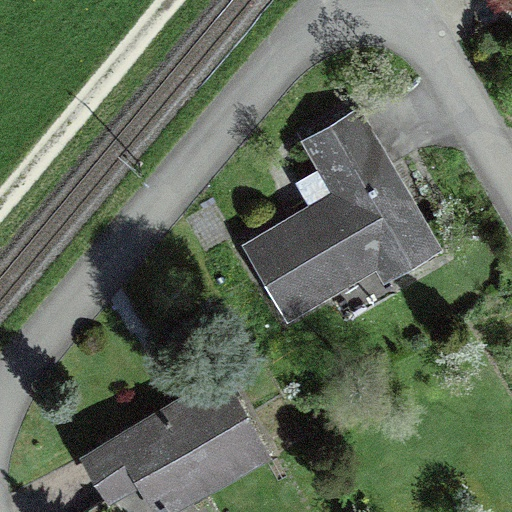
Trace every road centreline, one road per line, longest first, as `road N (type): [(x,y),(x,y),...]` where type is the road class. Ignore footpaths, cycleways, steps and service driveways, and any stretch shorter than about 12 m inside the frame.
road 1 (residential): [(0,388),(302,23),(342,5),(372,6),(412,30),(511,195)]
road 2 (track): [(151,0),(0,182)]
